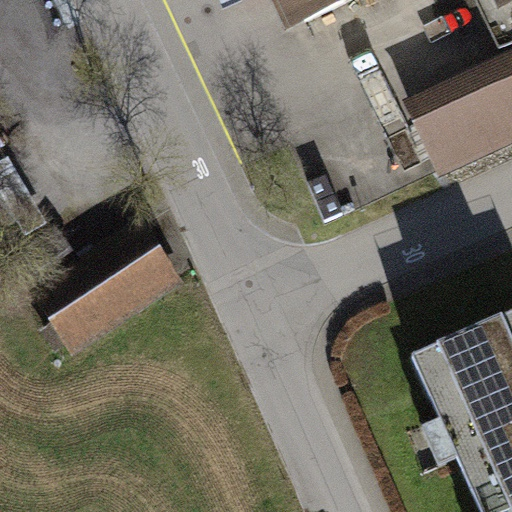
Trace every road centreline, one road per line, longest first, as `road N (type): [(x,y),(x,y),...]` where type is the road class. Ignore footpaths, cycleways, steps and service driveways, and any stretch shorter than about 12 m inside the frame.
road 1 (residential): [(116,0),(261,312)]
road 2 (residential): [(261,312),(511,200)]
road 3 (residential): [(261,312),(347,511)]
